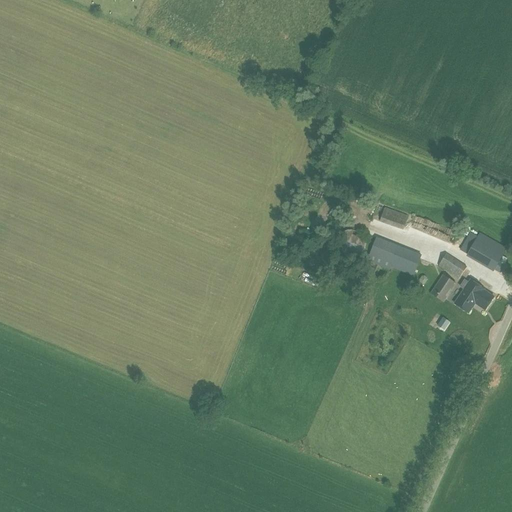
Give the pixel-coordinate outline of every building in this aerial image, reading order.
[(403,230),(408,216),(385,207),(380,221),(403,230)] [(470,233),(460,250),(495,269),(499,261),(505,264),(508,259),(502,256),(506,247),(480,232),(477,237),(470,233)] [(377,234),(371,257),(395,263),(401,240),(377,234)] [(419,235),(415,247),(425,251),(429,239),(419,235)] [(405,255),(431,266),(435,257),(409,246),(405,255)] [(459,279),(467,267),(446,253),(438,266),(459,279)] [(443,275),(431,293),(444,302),(456,284),(443,275)] [(469,283),(465,280),(460,287),(464,289),(455,304),(469,313),(475,303),(485,310),(494,297),(484,290),(485,290),(470,280),(469,283)]
